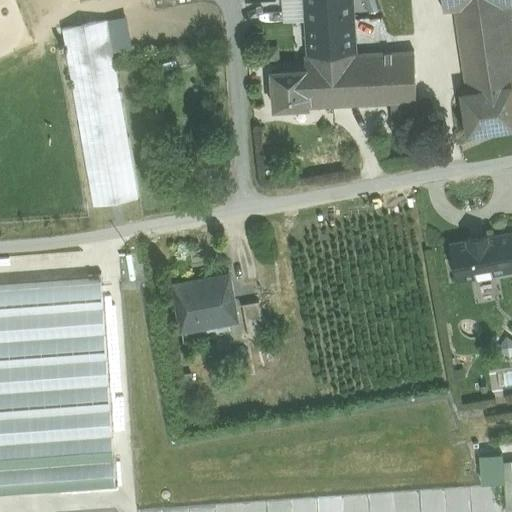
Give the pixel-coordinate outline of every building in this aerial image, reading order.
[(307,0),(291,0),(294,56),(301,56),(300,38),(309,38),(307,0)] [(352,0),(307,0),(309,38),(310,55),(354,53),(352,0)] [(511,0),(443,0),(445,10),(511,6),(511,0)] [(511,6),(456,9),(469,93),(510,88),(511,97),(511,96),(511,6)] [(106,19),(60,27),(90,204),(137,196),(106,19)] [(354,53),(310,55),(309,38),(300,38),(301,56),(301,69),(306,68),(308,106),(393,102),(415,101),(413,51),(354,53)] [(301,69),(272,70),(274,107),(308,106),(306,68),(301,69)] [(469,93),(463,94),(468,132),(511,125),(511,97),(510,88),(469,93)] [(415,101),(393,102),(395,133),(417,132),(415,101)] [(229,273),(173,283),(180,322),(198,319),(199,327),(237,320),(229,273)] [(259,302),(243,304),(249,337),(265,335),(259,302)]
